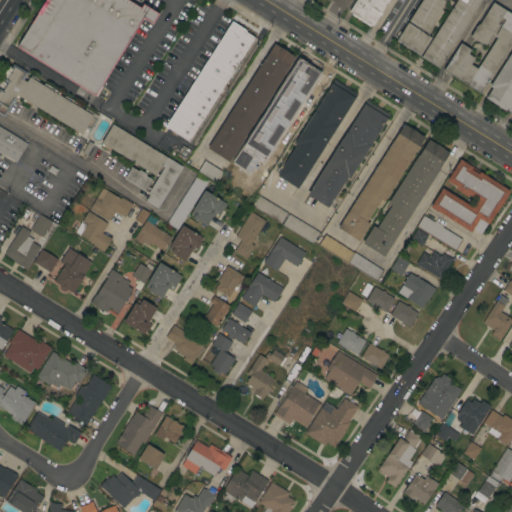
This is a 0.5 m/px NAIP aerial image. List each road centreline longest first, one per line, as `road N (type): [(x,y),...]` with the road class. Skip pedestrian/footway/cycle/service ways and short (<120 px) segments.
road 1 (residential): [(0,281),(372,511)]
road 2 (residential): [(511,228),(317,511)]
road 3 (tertiary): [(265,0),(511,153)]
road 4 (residential): [(0,441),(67,481),(141,370)]
